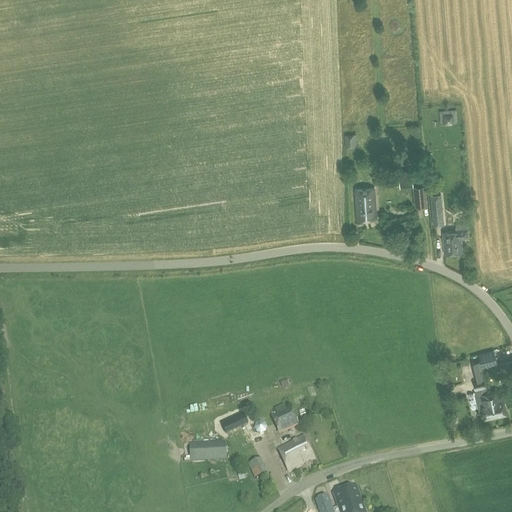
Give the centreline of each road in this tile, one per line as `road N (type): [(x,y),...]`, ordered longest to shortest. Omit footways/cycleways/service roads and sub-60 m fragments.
road 1 (unclassified): [(511,334),(466,282),(362,249),(0,267)]
road 2 (unclassified): [(265,511),(341,466),(511,431)]
